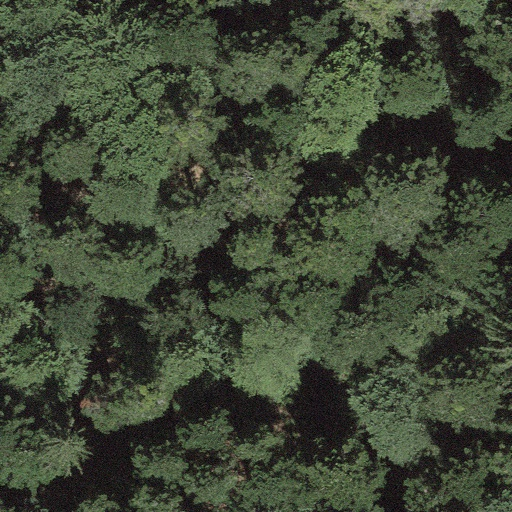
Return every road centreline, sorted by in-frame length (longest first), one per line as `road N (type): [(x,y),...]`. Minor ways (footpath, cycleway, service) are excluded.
road 1 (track): [(332,511),(313,485),(281,381),(236,301),(147,222),(70,102),(101,42),(176,0)]
road 2 (track): [(287,0),(511,86)]
